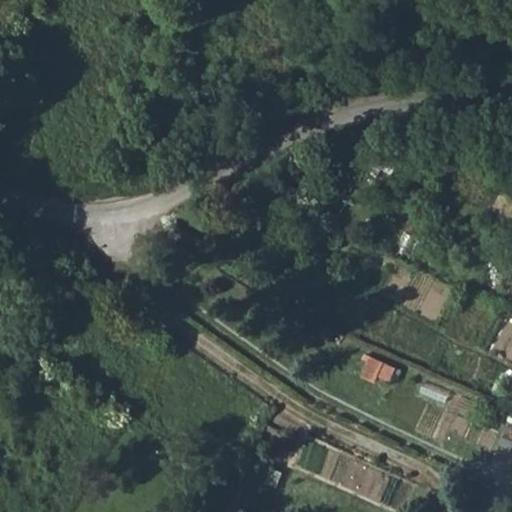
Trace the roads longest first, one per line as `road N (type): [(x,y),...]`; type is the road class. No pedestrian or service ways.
road 1 (residential): [(18,202),(289,405),(432,469),(448,511)]
road 2 (unclassified): [(18,202),(106,213),(153,201),(312,124),(369,108),(511,103)]
